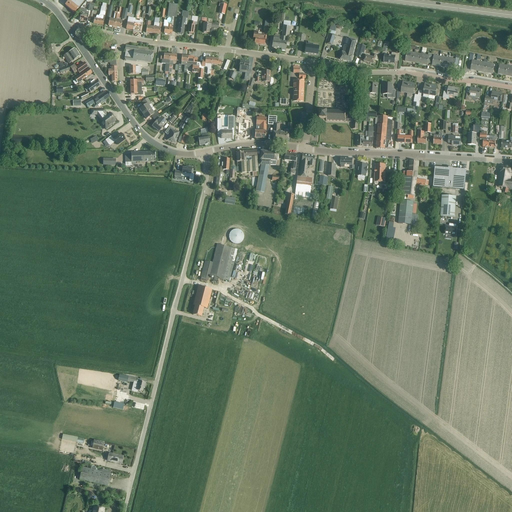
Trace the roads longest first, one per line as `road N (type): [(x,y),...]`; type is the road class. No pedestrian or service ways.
road 1 (tertiary): [(123,511),(205,186),(205,152)]
road 2 (residential): [(511,87),(314,62)]
road 3 (tertiary): [(469,158),(306,149)]
road 4 (track): [(469,158),(461,249),(511,294)]
road 5 (primary): [(511,15),(388,0)]
